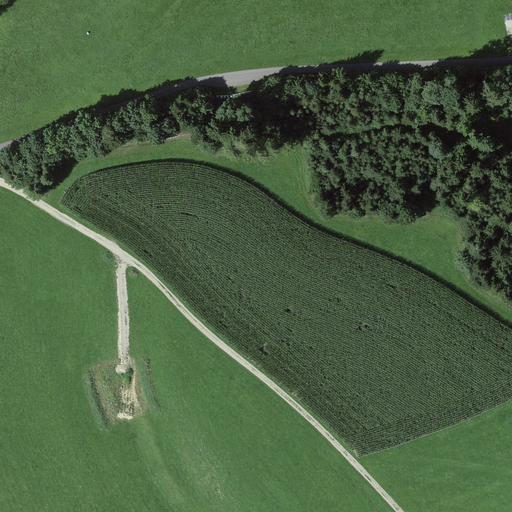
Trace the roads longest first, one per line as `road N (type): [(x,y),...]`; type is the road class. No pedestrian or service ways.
road 1 (unclassified): [(0,147),(219,76),(511,61)]
road 2 (track): [(0,182),(141,265),(398,511)]
